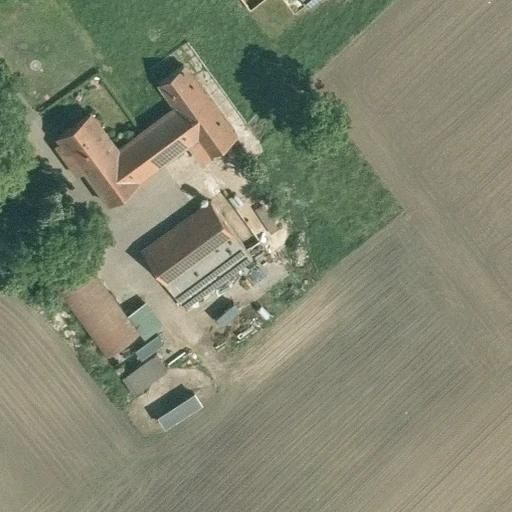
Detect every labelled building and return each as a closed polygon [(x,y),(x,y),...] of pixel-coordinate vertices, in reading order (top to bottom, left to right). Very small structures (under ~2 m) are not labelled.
[(94,112),(56,140),(108,210),(191,148),(203,164),(238,138),(186,69),(161,87),(176,108),(121,149),(94,112)] [(209,203),(143,251),(184,308),(250,260),(209,203)] [(50,284),(54,282),(88,258),(99,250),(87,233),(38,267),(50,284)] [(88,258),(54,282),(108,359),(142,335),(130,317),(88,258)] [(148,305),(130,317),(142,335),(147,340),(164,328),(148,305)] [(141,390),(163,371),(150,355),(127,374),(141,390)] [(45,374),(8,399),(16,411),(54,387),(45,374)]
